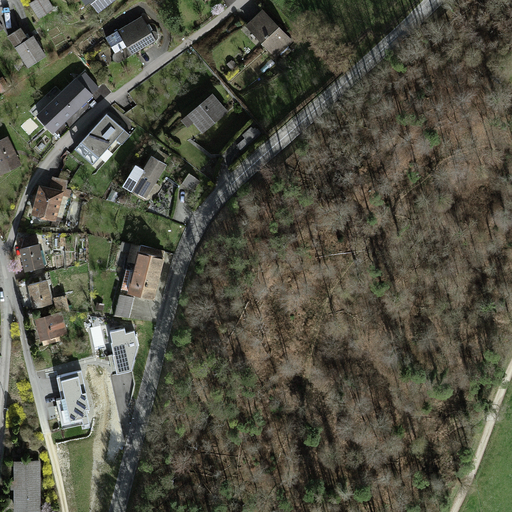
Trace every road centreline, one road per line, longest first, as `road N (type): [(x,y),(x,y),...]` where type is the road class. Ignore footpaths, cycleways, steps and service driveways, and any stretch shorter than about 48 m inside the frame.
road 1 (tertiary): [(116,511),(179,267),(202,219),(431,0)]
road 2 (residential): [(3,281),(10,241),(44,161),(98,108),(237,4)]
road 3 (track): [(453,511),(511,362)]
road 4 (residential): [(0,416),(3,281)]
